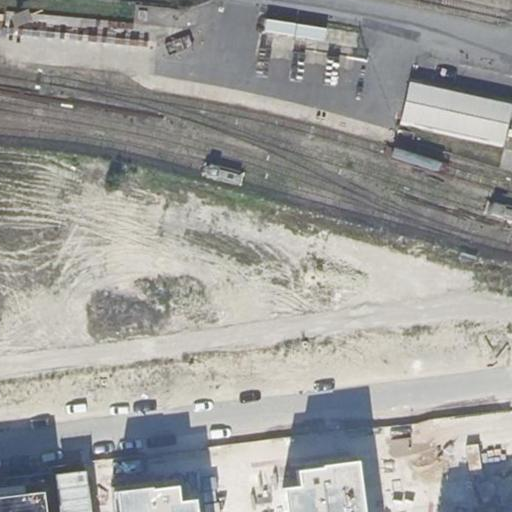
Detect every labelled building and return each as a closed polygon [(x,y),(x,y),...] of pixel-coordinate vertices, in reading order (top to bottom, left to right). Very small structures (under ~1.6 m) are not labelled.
[(511,106),(410,85),(402,123),(504,146),(511,110),(511,106)] [(299,287),(314,228),(182,195),(168,253),(299,287)] [(467,318),(479,273),(335,236),(323,281),(467,318)] [(87,464),(87,473),(56,475),(60,511),(362,511),(356,458),(322,462),(323,465),(295,469),(296,486),(283,488),(285,511),(196,511),(195,500),(180,502),(176,485),(148,490),(145,456),(87,464)] [(0,511),(42,511),(40,493),(0,497),(0,511)]
